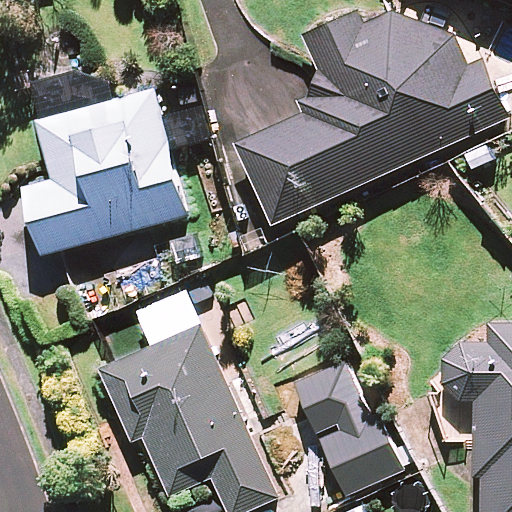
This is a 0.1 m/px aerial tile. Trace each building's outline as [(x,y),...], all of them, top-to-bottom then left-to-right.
[(306,37),(323,75),(302,121),(239,151),(275,227),(510,117),(484,62),(471,68),(457,34),(386,15),(364,13),(306,37)] [(28,195),(45,258),(103,242),(189,219),(155,94),(42,124),(58,187),(28,195)] [(214,480),(228,511),(255,511),(280,501),(187,295),(141,316),(156,349),(104,373),(136,444),(147,439),(173,498),(214,480)] [(477,339),(476,339),(470,339),(465,340),(459,342),(455,345),(451,349),(447,353),(444,358),(443,363),(442,368),(442,374),(443,379),(445,384),(447,389),(451,393),(455,396),(460,399),(465,401),(470,402),(476,402),(475,477),(484,477),(483,511),(511,511),(511,327),(477,327),(477,339)] [(323,443),(348,497),(378,484),(409,470),(384,416),(323,443)]
